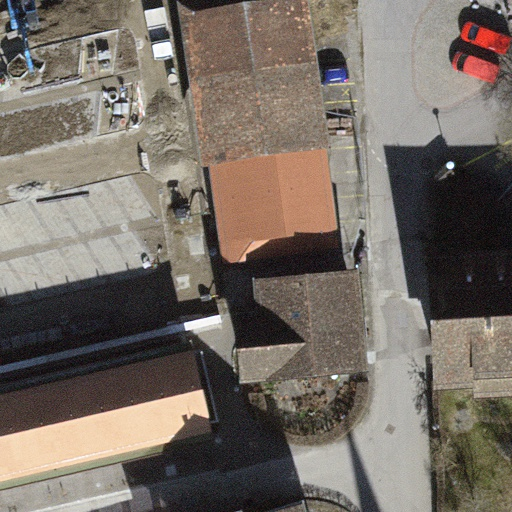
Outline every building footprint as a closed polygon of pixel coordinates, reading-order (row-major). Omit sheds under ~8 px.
[(286,13),(205,24),(238,261),(262,257),(259,239),(316,232),(286,13)] [(0,212),(0,240),(132,209),(125,183),(0,212)] [(435,265),(441,381),(511,377),(511,261),(497,262),(493,195),(438,198),(441,264),(435,265)] [(132,209),(0,240),(0,328),(152,292),(132,209)] [(358,366),(350,279),(263,287),(267,323),(242,325),(247,376),(358,366)] [(152,292),(0,328),(0,356),(159,318),(152,292)]
